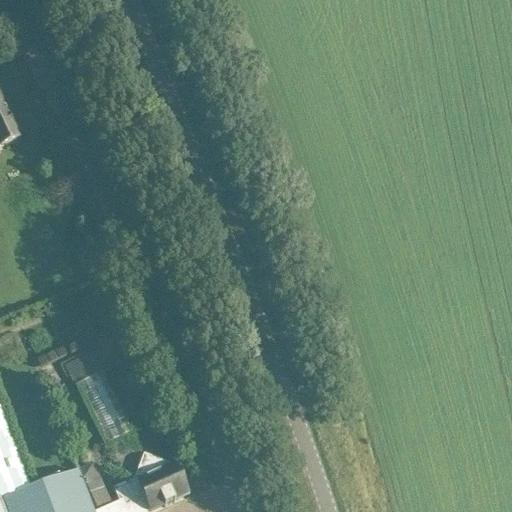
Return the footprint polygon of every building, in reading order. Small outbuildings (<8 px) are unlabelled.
[(0,147),(19,139),(0,97),(0,147)] [(107,372),(96,350),(64,366),(74,388),(79,386),(101,374),(107,372)] [(101,374),(79,386),(107,445),(130,433),(123,419),(118,408),(101,374)] [(134,414),(128,403),(118,408),(123,419),(134,414)] [(0,511),(6,511),(3,502),(31,491),(0,411),(0,511)] [(123,501),(99,511),(146,511),(149,511),(151,511),(187,496),(174,467),(168,469),(146,461),(138,483),(136,483),(136,484),(119,492),(123,501)] [(31,491),(3,502),(6,511),(92,511),(78,473),(31,491)] [(106,489),(92,495),(99,510),(112,504),(106,489)]
